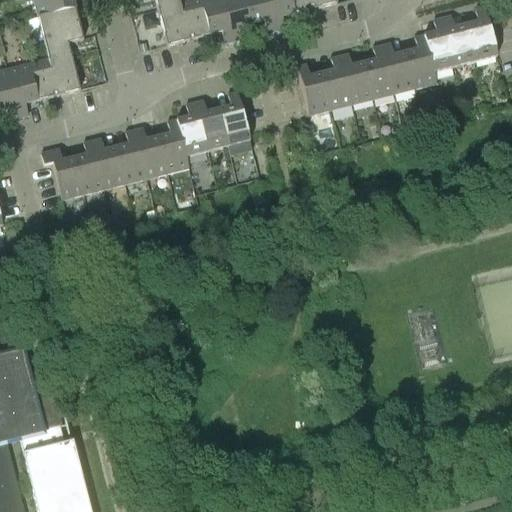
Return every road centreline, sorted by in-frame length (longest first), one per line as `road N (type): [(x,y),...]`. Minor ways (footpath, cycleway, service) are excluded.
road 1 (residential): [(402,4),(385,25),(168,81),(140,101)]
road 2 (residential): [(140,101),(124,114),(0,147)]
